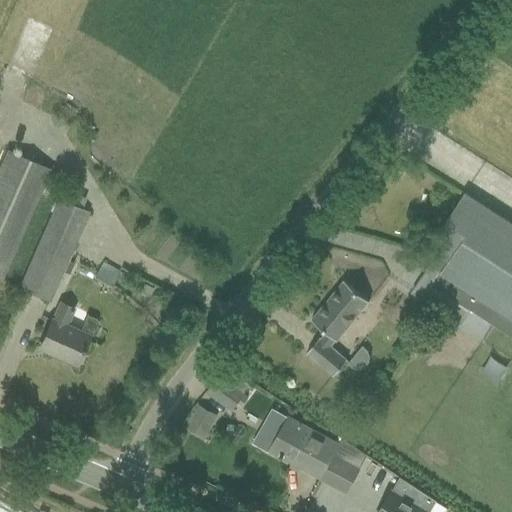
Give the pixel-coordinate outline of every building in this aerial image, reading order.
[(50,170),(7,151),(0,165),(0,278),(1,279),(50,170)] [(511,223),(465,193),(428,249),(440,257),(434,267),(430,265),(430,266),(441,273),(432,285),(511,335),(511,223)] [(20,287),(49,300),(88,212),(58,200),(20,287)] [(369,301),(344,280),(311,320),(326,332),(321,338),(320,337),(307,353),(334,376),(347,360),(331,346),(336,340),(337,341),(369,301)] [(154,289),(140,282),(136,291),(150,298),(154,289)] [(51,319),(38,348),(75,364),(87,336),(70,328),(65,325),(72,309),(60,303),(53,320),(51,319)] [(362,346),(347,364),(353,368),(359,369),(365,367),(368,363),(369,356),(367,352),(362,346)] [(222,374),(208,392),(230,409),(244,390),(248,384),(226,367),(222,374)] [(199,406),(186,427),(204,437),(216,415),(199,406)] [(338,444),(287,417),(277,437),(268,432),(260,431),(254,442),(269,451),(319,478),(332,454),(338,444)] [(332,454),(319,478),(346,492),(359,468),(332,454)] [(399,477),(391,491),(378,511),(430,511),(437,501),(399,477)] [(310,509),(313,511),(328,511),(337,503),(325,493),(310,509)]
